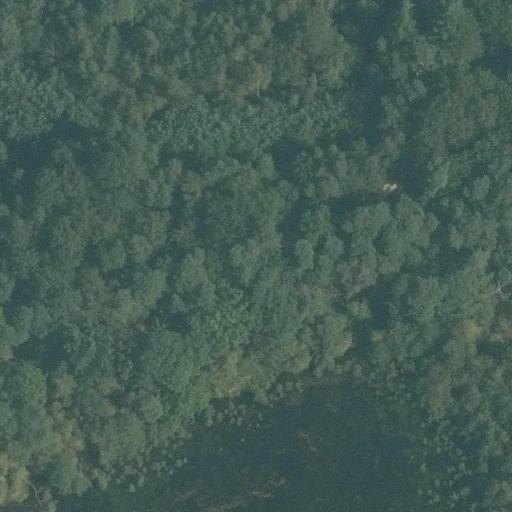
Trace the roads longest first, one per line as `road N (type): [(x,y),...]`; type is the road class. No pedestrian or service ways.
road 1 (track): [(0,316),(329,230),(376,200),(434,131),(511,113)]
road 2 (unknown): [(511,40),(463,87),(364,140),(0,184)]
